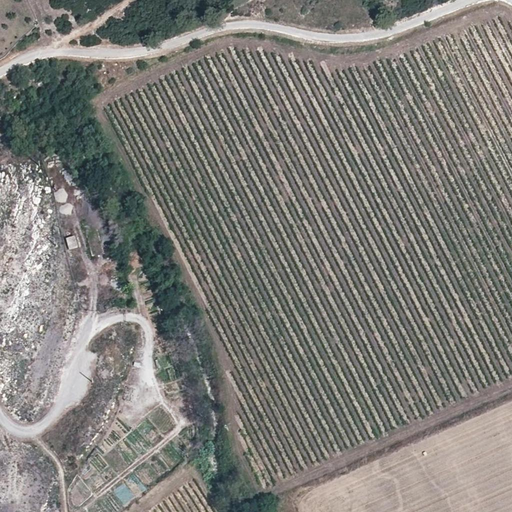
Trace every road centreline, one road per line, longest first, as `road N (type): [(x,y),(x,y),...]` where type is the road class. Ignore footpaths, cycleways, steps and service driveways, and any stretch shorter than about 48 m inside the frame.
road 1 (unclassified): [(0,71),(43,52),(123,53),(225,24),(355,41),(470,0)]
road 2 (track): [(0,412),(29,431),(45,422),(98,322),(128,320),(145,339),(151,400)]
